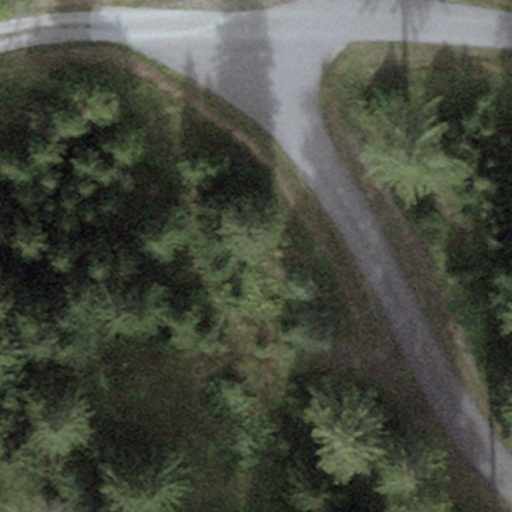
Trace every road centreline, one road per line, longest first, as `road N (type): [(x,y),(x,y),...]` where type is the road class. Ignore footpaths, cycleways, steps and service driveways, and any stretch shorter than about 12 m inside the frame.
road 1 (track): [(511,29),(385,11),(256,42),(511,478)]
road 2 (track): [(256,42),(104,26),(0,35)]
